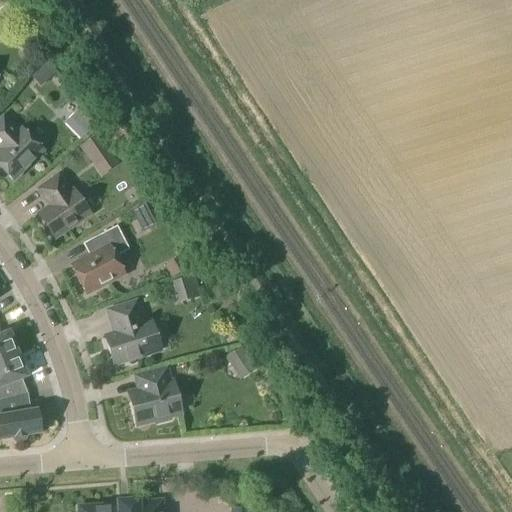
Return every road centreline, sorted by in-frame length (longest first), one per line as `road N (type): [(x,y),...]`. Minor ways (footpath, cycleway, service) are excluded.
road 1 (residential): [(335,511),(298,457),(273,447),(80,459)]
road 2 (residential): [(0,255),(52,353),(80,459)]
